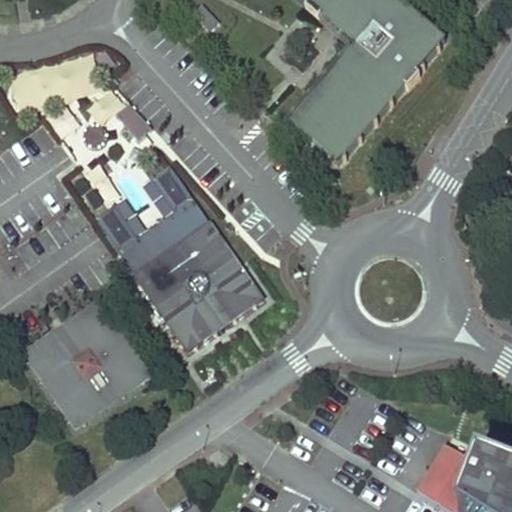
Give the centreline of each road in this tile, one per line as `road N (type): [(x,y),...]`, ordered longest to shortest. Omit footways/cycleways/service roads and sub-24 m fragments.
road 1 (residential): [(336,251),(321,250),(298,230),(100,3)]
road 2 (residential): [(76,511),(347,327)]
road 3 (tertiary): [(511,62),(414,226)]
